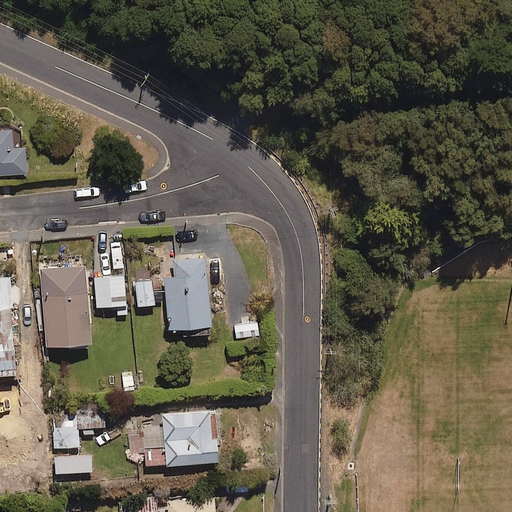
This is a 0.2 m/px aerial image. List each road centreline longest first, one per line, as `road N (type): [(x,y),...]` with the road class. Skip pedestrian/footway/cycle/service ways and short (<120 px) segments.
road 1 (residential): [(301,511),(300,228),(250,168)]
road 2 (unclassified): [(218,151),(237,125),(305,98),(511,70)]
road 3 (residential): [(0,209),(209,191),(250,168)]
road 4 (residential): [(218,151),(0,39)]
